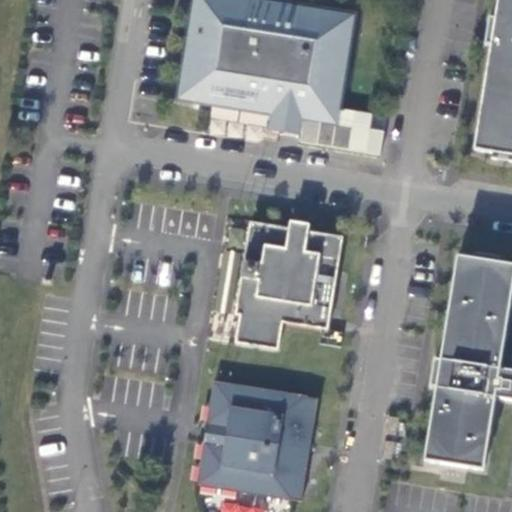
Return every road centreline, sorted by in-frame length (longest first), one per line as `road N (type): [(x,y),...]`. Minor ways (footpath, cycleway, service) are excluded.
road 1 (unclassified): [(94,511),(73,400),(116,149)]
road 2 (unclassified): [(357,511),(409,190)]
road 3 (unclassified): [(409,190),(116,149)]
road 4 (unclassified): [(409,190),(441,0)]
road 5 (unclassified): [(116,149),(139,0)]
